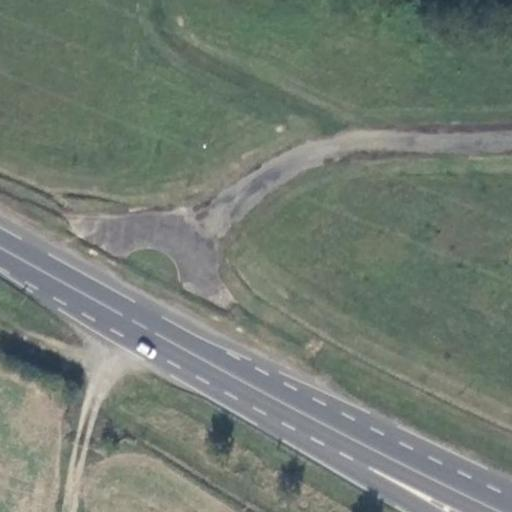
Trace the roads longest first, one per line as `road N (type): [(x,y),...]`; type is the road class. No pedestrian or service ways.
road 1 (track): [(179,244),(259,182),(326,150),(371,139),(511,140)]
road 2 (primary): [(0,247),(292,405)]
road 3 (track): [(371,139),(176,47),(149,0)]
road 4 (primary): [(292,405),(502,511)]
road 5 (track): [(127,316),(93,397),(68,511)]
road 6 (primary): [(292,405),(356,469),(426,511)]
road 7 (track): [(205,298),(188,253),(162,234),(138,227),(89,240)]
